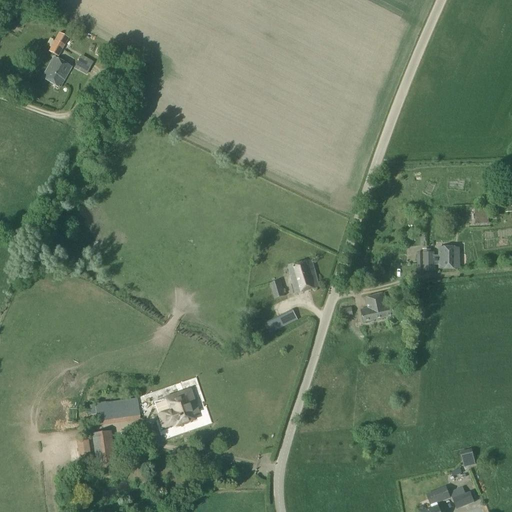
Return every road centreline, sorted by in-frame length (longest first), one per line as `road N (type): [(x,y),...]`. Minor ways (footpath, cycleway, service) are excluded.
road 1 (unclassified): [(281,511),(280,463),(354,220),(441,0)]
road 2 (track): [(511,268),(334,294)]
